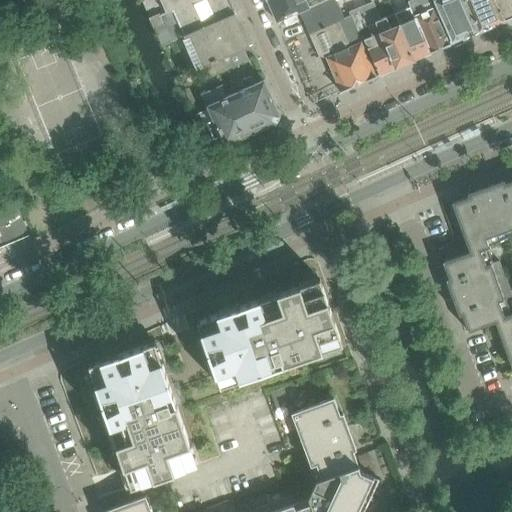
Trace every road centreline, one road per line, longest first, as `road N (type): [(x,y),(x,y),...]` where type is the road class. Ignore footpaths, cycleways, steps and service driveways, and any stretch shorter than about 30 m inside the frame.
road 1 (tertiary): [(8,357),(398,180)]
road 2 (tertiary): [(314,153),(0,291)]
road 3 (residential): [(511,401),(479,400),(398,180)]
road 4 (tertiary): [(511,63),(314,153)]
road 5 (residential): [(314,153),(246,0)]
road 6 (residential): [(64,511),(8,357)]
road 7 (tertiary): [(398,180),(511,132)]
